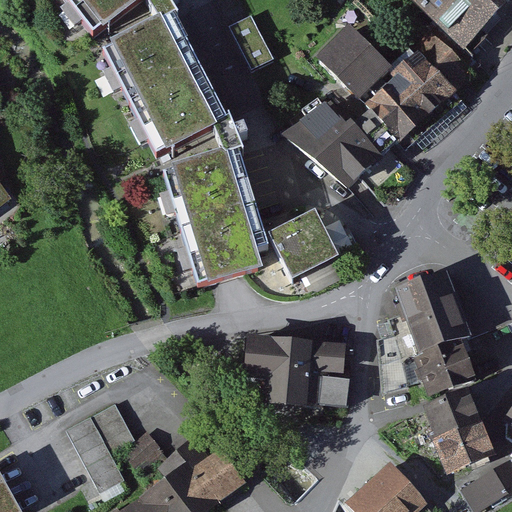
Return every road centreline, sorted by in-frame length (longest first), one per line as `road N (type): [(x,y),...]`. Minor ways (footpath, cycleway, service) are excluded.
road 1 (residential): [(0,411),(129,349),(297,313),(368,288)]
road 2 (residential): [(316,511),(357,416),(368,288)]
road 3 (residential): [(410,223),(511,83)]
road 4 (residential): [(511,303),(410,223)]
